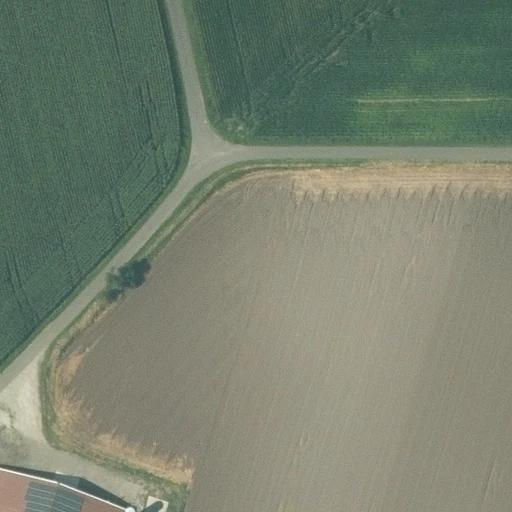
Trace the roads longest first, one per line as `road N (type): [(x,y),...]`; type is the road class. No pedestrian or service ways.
road 1 (unclassified): [(202,152),(511,155)]
road 2 (unclassified): [(0,383),(187,179),(202,152)]
road 3 (unclassified): [(166,0),(202,152)]
